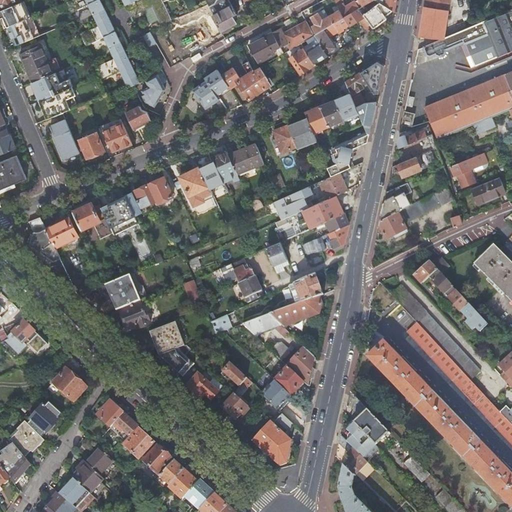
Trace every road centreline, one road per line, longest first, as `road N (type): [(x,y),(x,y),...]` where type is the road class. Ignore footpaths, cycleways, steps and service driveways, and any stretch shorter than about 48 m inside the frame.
road 1 (tertiary): [(399,41),(376,42),(280,107),(150,158)]
road 2 (secondary): [(399,41),(352,286)]
road 3 (residential): [(310,0),(208,55),(183,80),(150,158)]
road 4 (secondary): [(352,286),(302,511)]
road 5 (secondary): [(117,363),(276,511)]
road 6 (residential): [(117,363),(13,511)]
road 7 (residential): [(493,219),(352,286)]
road 8 (residential): [(0,61),(56,195)]
